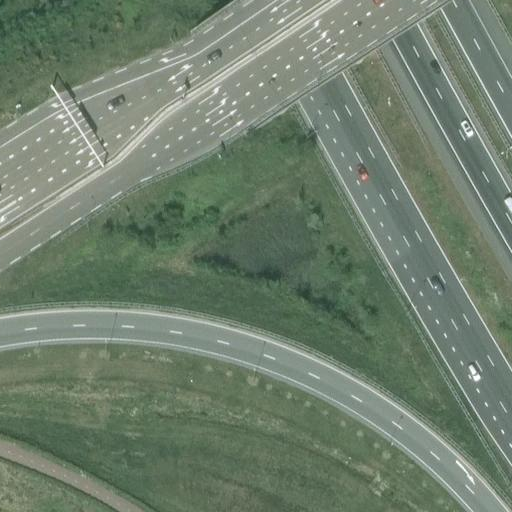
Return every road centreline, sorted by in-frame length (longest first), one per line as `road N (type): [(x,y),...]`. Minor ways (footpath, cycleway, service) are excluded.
road 1 (trunk): [(0,336),(143,332),(251,355),(360,405),(435,461),(484,511)]
road 2 (secondary): [(0,255),(420,0)]
road 3 (trunk): [(278,0),(511,411)]
road 4 (secondary): [(303,0),(27,171)]
road 5 (motorway): [(386,0),(511,227)]
road 6 (motorway): [(511,111),(450,0)]
